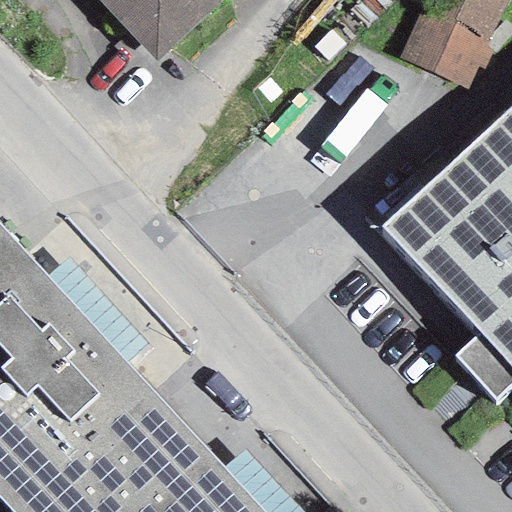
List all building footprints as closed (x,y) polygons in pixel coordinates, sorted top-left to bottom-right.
[(99,0),(156,60),(222,0),(99,0)] [(511,0),(425,0),(398,58),(474,94),(483,70),(491,51),(485,49),(487,41),(511,0)] [(511,108),(382,229),(481,331),(454,353),(495,399),(511,385),(511,108)] [(0,499),(11,511),(261,511),(221,469),(125,364),(47,278),(0,227),(0,499)] [(47,278),(125,364),(148,342),(68,258),(47,278)] [(261,511),(306,511),(245,447),(221,469),(261,511)]
